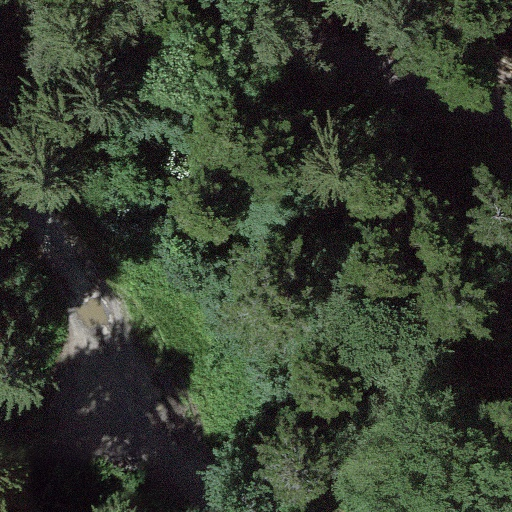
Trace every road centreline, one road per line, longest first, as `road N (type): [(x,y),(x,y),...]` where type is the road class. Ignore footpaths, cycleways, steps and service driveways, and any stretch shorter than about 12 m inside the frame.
road 1 (track): [(0,122),(35,209),(215,475)]
road 2 (unclassified): [(257,0),(333,47),(511,120)]
